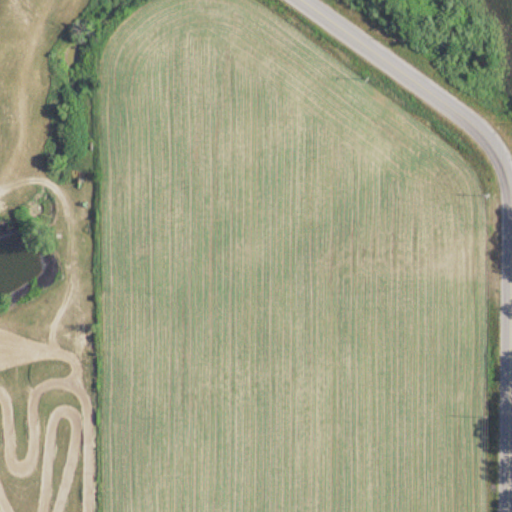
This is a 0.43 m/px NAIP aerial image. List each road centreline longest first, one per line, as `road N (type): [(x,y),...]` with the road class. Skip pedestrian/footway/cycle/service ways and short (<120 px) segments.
road 1 (residential): [(504,511),(509,203),(499,142)]
road 2 (residential): [(499,142),(299,0)]
